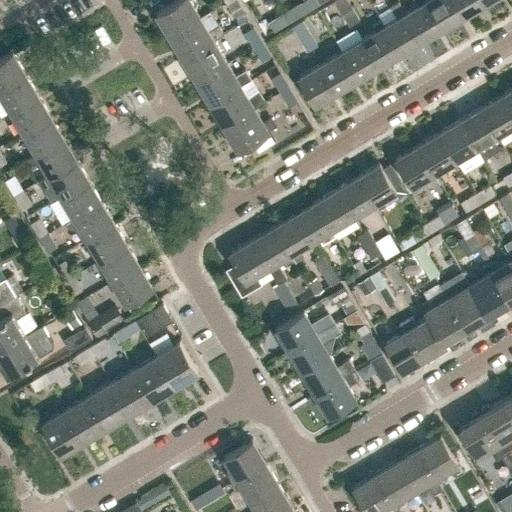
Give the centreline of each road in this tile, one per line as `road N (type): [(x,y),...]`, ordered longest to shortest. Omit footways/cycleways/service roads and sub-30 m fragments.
road 1 (residential): [(235,208),(511,43)]
road 2 (residential): [(235,208),(110,0)]
road 3 (residential): [(254,393),(174,247),(235,208)]
road 4 (residential): [(511,343),(306,465)]
road 5 (residential): [(62,511),(254,393)]
